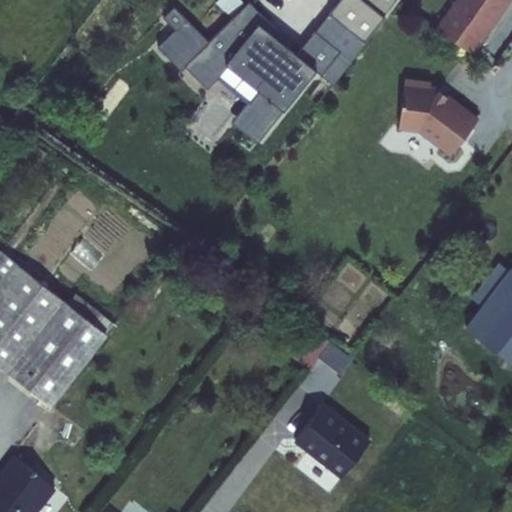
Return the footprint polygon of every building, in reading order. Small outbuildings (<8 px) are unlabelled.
[(246,0),(207,38),(169,0),(157,0),(153,4),(165,17),(147,34),(171,58),(181,48),(199,68),(217,52),(250,78),(240,91),(228,106),(251,125),(304,58),(305,57),(299,52),(265,24),(269,19),(250,0),(246,0)] [(362,0),(361,2),(358,0),(339,0),(328,15),(360,40),(391,0),(362,0)] [(458,0),(422,48),(455,72),(508,0),(458,0)] [(318,28),(345,50),(356,36),(328,15),(318,28)] [(318,28),(299,52),(305,57),(304,58),(326,75),(345,50),(318,28)] [(250,78),(217,52),(205,63),(240,91),(250,78)] [(427,82),(398,80),(395,128),(416,129),(447,154),(474,119),(443,94),(442,96),(436,91),(437,90),(434,87),(427,85),(427,82)] [(64,302),(0,252),(0,368),(7,374),(64,302)] [(511,295),(481,335),(511,357),(511,295)] [(38,399),(96,327),(64,302),(7,374),(38,399)] [(301,358),(322,333),(309,324),(289,349),(301,358)] [(313,368),(334,342),(322,333),(301,358),(313,368)] [(344,473),(372,437),(323,400),(296,436),(344,473)] [(0,511),(25,511),(38,496),(0,465),(0,511)]
